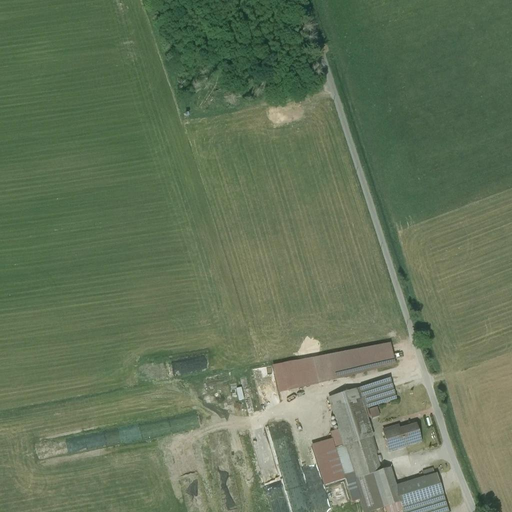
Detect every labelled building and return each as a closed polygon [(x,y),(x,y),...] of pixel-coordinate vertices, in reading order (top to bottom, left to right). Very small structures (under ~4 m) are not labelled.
[(271,364),(276,391),(394,369),(389,343),(271,364)] [(357,390),(328,399),(343,446),(346,445),(345,444),(370,437),(371,438),(372,437),(363,409),(395,399),(389,380),(357,390)] [(372,418),(380,415),(377,407),(369,409),(372,418)] [(415,426),(399,430),(399,427),(381,432),(387,452),(420,443),(415,426)] [(370,437),(345,444),(346,445),(354,473),(356,479),(361,478),(374,474),(374,473),(381,471),(371,438),(370,437)] [(343,446),(335,448),(343,476),(354,473),(346,445),(343,446)] [(381,471),(374,473),(374,474),(381,498),(398,493),(396,487),(390,468),(381,471)] [(374,474),(361,478),(371,511),(384,508),(381,498),(374,474)] [(435,475),(396,487),(398,493),(401,503),(400,503),(403,511),(437,511),(446,509),(442,496),(435,475)] [(398,493),(381,498),(384,508),(400,503),(401,503),(398,493)]
